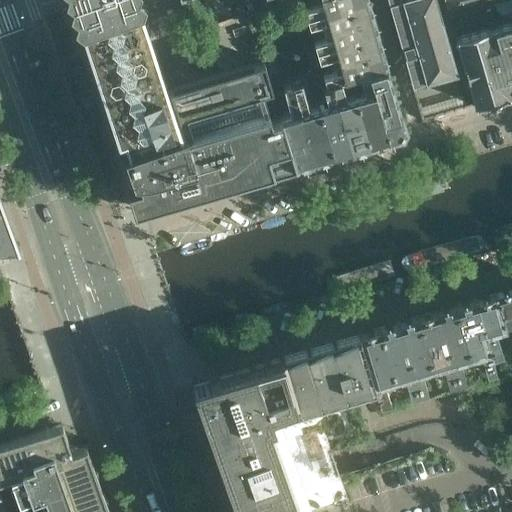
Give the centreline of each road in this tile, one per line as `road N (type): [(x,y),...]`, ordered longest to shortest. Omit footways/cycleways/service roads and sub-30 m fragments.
road 1 (residential): [(146,380),(511,270)]
road 2 (residential): [(92,245),(420,148)]
road 3 (primary): [(92,245),(0,2)]
road 4 (primary): [(0,106),(52,258)]
road 5 (primary): [(146,380),(92,245)]
road 6 (primary): [(52,258),(102,394)]
road 7 (primary): [(192,511),(146,380)]
road 8 (primary): [(102,394),(145,511)]
